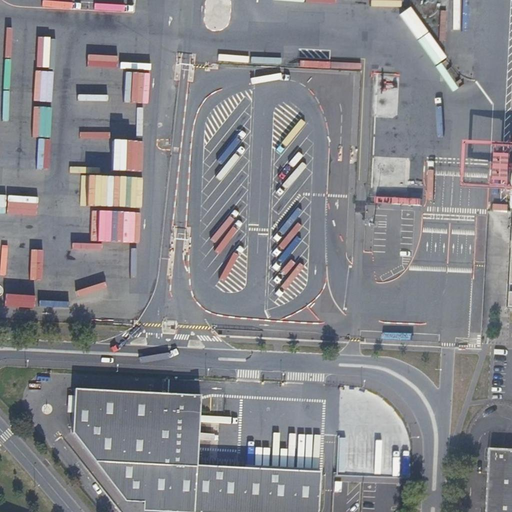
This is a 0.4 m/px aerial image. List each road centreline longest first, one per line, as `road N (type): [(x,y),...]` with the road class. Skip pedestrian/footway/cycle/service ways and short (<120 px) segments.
road 1 (unclassified): [(0,351),(368,365),(413,386),(433,413)]
road 2 (unknown): [(171,0),(144,248),(135,269),(98,291),(0,293)]
